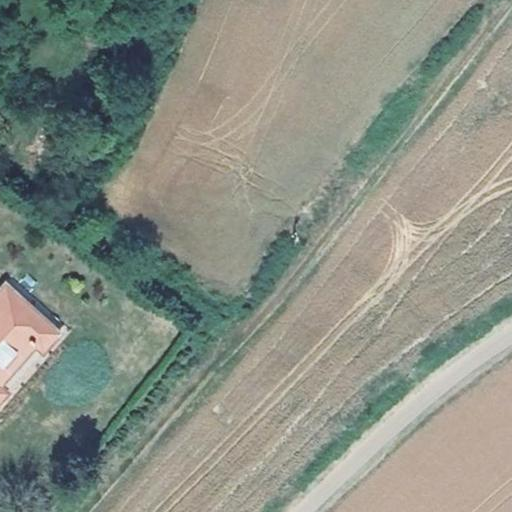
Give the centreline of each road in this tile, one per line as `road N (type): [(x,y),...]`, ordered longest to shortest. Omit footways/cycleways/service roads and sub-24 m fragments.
road 1 (track): [(504,0),(75,511)]
road 2 (unclassified): [(313,511),(435,396),(511,342)]
